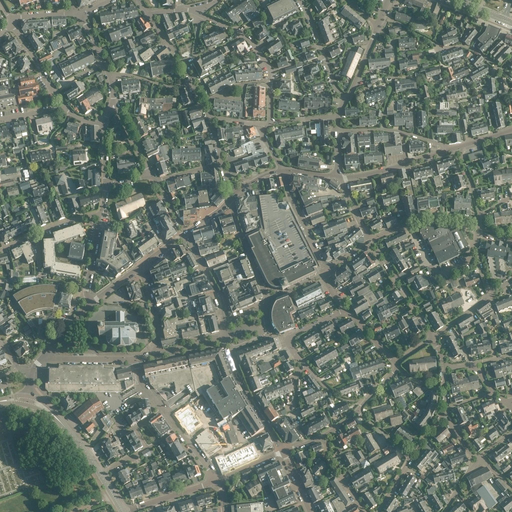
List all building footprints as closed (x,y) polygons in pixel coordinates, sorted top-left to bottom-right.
[(257,10),(253,0),(252,0),(238,0),(240,2),(236,4),(237,6),(238,8),(239,7),(242,12),(241,12),(249,23),(261,16),(257,10)] [(298,13),(292,1),(291,0),(279,0),(269,5),(269,7),(267,8),(265,7),(264,8),(272,25),(298,13)] [(320,0),(313,5),(319,15),(326,10),(320,0)] [(421,0),(406,0),(405,4),(411,7),(410,11),(423,15),(428,3),(421,0)] [(335,4),(333,1),(325,5),(328,9),(331,7),(332,9),(336,6),(335,4)] [(434,3),(433,5),(428,3),(423,15),(425,15),(435,20),(441,6),(434,3)] [(236,4),(231,7),(237,15),(241,12),(242,12),(239,7),(238,8),(237,6),(236,4)] [(240,20),(237,15),(231,7),(225,12),(231,20),(233,23),(235,22),(237,24),(239,23),(239,22),(240,20)] [(346,17),(351,11),(347,7),(343,12),(342,11),(340,13),(346,18),(346,17)] [(100,14),(102,24),(115,22),(113,11),(115,11),(114,10),(112,10),(112,12),(100,14)] [(351,21),(356,15),(351,11),(346,17),(351,21)] [(395,20),(401,21),(410,22),(411,14),(410,14),(410,16),(396,14),(395,20)] [(170,22),(167,15),(160,18),(166,31),(172,29),(176,26),(175,23),(173,23),(172,23),(171,22),(170,22)] [(351,21),(355,24),(355,25),(360,18),(356,15),(351,21)] [(325,21),(318,24),(320,29),(327,26),(330,25),(328,19),(329,18),(327,16),(323,18),(324,21),(325,21)] [(254,28),(260,25),(263,23),(260,17),(251,22),(252,23),(251,23),(254,27),(254,28)] [(143,18),(136,21),(137,22),(144,32),(150,29),(151,28),(149,25),(148,25),(147,24),(148,24),(146,21),(145,21),(143,18)] [(365,23),(360,18),(355,25),(355,24),(353,27),(355,29),(357,27),(359,29),(362,26),(364,27),(366,24),(365,23)] [(413,23),(413,30),(426,29),(426,20),(425,20),(425,19),(423,19),(423,22),(418,23),(418,18),(413,18),(413,23)] [(50,20),(43,21),(44,29),(44,31),(44,33),(47,33),(47,30),(47,28),(50,28),(52,27),(52,26),(52,21),(50,22),(50,20)] [(28,26),(31,26),(31,22),(27,22),(27,21),(22,21),(21,22),(22,30),(24,34),(27,32),(27,30),(28,30),(28,26)] [(31,22),(31,26),(28,26),(28,30),(37,29),(37,21),(31,22)] [(290,26),(289,27),(287,22),(280,25),(282,30),(286,29),(287,32),(292,30),(295,36),(299,34),(298,31),(302,29),(302,28),(302,27),(301,25),(300,25),(299,21),(290,26)] [(107,29),(104,30),(104,32),(108,31),(113,43),(120,40),(119,39),(123,38),(125,37),(132,34),(129,24),(119,28),(119,26),(112,29),(109,30),(108,29),(107,29)] [(177,28),(173,30),(167,33),(170,40),(189,32),(185,25),(179,28),(179,26),(177,27),(177,28)] [(395,35),(395,34),(399,33),(400,36),(405,35),(404,29),(401,30),(401,25),(388,28),(390,35),(394,34),(394,35),(395,35)] [(327,26),(320,29),(322,34),(329,31),(327,26)] [(79,27),(73,30),(77,39),(83,35),(79,27)] [(265,27),(263,29),(255,34),(258,38),(258,39),(259,40),(260,40),(260,41),(267,36),(265,33),(268,31),(265,27)] [(485,34),(478,41),(486,49),(497,39),(500,32),(488,27),(485,34)] [(447,30),(447,31),(447,32),(449,37),(457,34),(454,28),(450,30),(450,29),(449,29),(448,29),(447,30)] [(472,39),(477,33),(472,29),(467,35),(472,39)] [(71,41),(77,39),(73,30),(67,33),(70,38),(69,39),(69,40),(70,41),(71,41)] [(216,47),(215,45),(221,43),(220,41),(225,39),(222,32),(222,31),(203,38),(206,47),(210,45),(211,46),(208,47),(209,50),(216,47)] [(322,34),(324,39),(331,37),(329,31),(322,34)] [(156,40),(152,32),(145,35),(149,43),(156,40)] [(364,41),(361,33),(352,37),(353,41),(352,42),(352,44),(354,43),(354,44),(364,41)] [(444,46),(452,44),(450,38),(448,38),(446,33),(441,36),(442,40),(444,46)] [(37,39),(42,36),(41,34),(37,36),(38,37),(37,38),(34,34),(28,39),(31,43),(37,39)] [(511,36),(507,34),(506,37),(503,36),(501,41),(504,42),(504,43),(511,46),(511,36)] [(139,38),(143,46),(149,43),(145,35),(139,38)] [(462,41),(467,46),(472,39),(467,35),(462,41)] [(6,42),(11,49),(14,54),(16,53),(16,54),(21,50),(18,45),(13,38),(11,40),(9,37),(4,40),(6,42)] [(54,51),(63,47),(69,44),(66,37),(63,39),(60,40),(60,39),(53,42),(50,43),(54,51)] [(331,37),(324,39),(326,45),(333,42),(331,37)] [(37,39),(31,43),(34,48),(45,41),(48,39),(47,38),(44,40),(43,39),(40,41),(41,42),(40,43),(37,39)] [(45,41),(34,48),(37,53),(43,49),(41,45),(42,44),(43,45),(46,43),(49,42),(48,41),(48,39),(45,41)] [(249,52),(246,48),(247,47),(242,39),(236,43),(231,46),(234,51),(237,49),(240,53),(244,50),(246,54),(249,52)] [(398,40),(399,48),(409,48),(409,50),(415,50),(415,47),(414,47),(414,39),(398,40)] [(127,64),(132,62),(133,65),(141,62),(140,57),(136,49),(135,50),(131,40),(124,43),(122,44),(123,47),(126,46),(130,56),(124,58),(127,64)] [(278,40),(266,49),(271,55),(276,51),(277,53),(276,54),(278,56),(280,54),(279,52),(278,50),(282,47),(278,40)] [(307,40),(301,42),(300,41),(295,43),(297,47),(301,46),(302,48),(310,46),(307,40)] [(500,40),(488,52),(500,64),(511,52),(500,40)] [(474,44),(477,47),(477,48),(483,53),(486,49),(478,41),(474,44)] [(11,49),(6,42),(4,43),(3,44),(1,46),(6,54),(7,54),(6,56),(9,57),(10,55),(7,53),(7,52),(11,49)] [(70,46),(69,44),(63,47),(66,53),(68,56),(74,53),(76,52),(73,45),(70,46)] [(155,55),(158,53),(157,52),(154,47),(140,57),(141,62),(143,61),(144,63),(155,55)] [(155,55),(160,62),(170,54),(165,47),(157,52),(158,53),(155,55)] [(216,57),(219,63),(220,65),(226,62),(223,58),(225,57),(224,55),(229,52),(227,47),(221,50),(219,51),(213,54),(215,57),(216,57)] [(341,54),(337,47),(328,51),(332,58),(341,54)] [(113,61),(126,57),(122,48),(110,52),(110,53),(110,54),(110,55),(111,56),(112,57),(112,58),(112,59),(112,60),(113,61)] [(348,59),(358,63),(363,51),(356,48),(355,49),(353,53),(350,52),(348,59)] [(463,55),(460,48),(455,50),(456,54),(454,55),(457,64),(459,63),(463,62),(463,60),(459,61),(458,57),(463,55)] [(65,77),(96,62),(90,50),(57,67),(59,70),(61,69),(65,77)] [(456,54),(455,50),(446,53),(447,57),(451,56),(452,59),(454,59),(454,60),(453,61),(454,65),(457,64),(454,55),(456,54)] [(285,57),(281,59),(281,60),(276,62),(278,68),(287,66),(286,62),(289,61),(289,62),(294,59),(290,51),(285,53),(287,57),(285,58),(285,57)] [(306,52),(301,54),(304,62),(307,61),(314,59),(312,52),(307,54),(306,52)] [(386,59),(379,60),(369,61),(370,71),(390,68),(389,59),(394,58),(393,52),(392,52),(385,53),(386,59)] [(407,69),(417,66),(416,60),(419,60),(418,56),(422,55),(422,52),(418,53),(412,54),(412,55),(411,55),(411,54),(407,55),(408,57),(411,57),(411,56),(412,56),(413,61),(406,62),(407,69)] [(441,55),(443,62),(447,61),(449,65),(452,64),(450,60),(452,59),(451,56),(447,57),(446,53),(441,55)] [(53,58),(51,54),(39,59),(40,63),(47,60),(47,61),(53,58)] [(219,63),(216,57),(215,57),(213,54),(207,57),(212,67),(219,63)] [(477,68),(478,69),(485,65),(482,62),(484,60),(479,55),(472,63),(477,68)] [(17,64),(19,67),(20,66),(28,61),(26,58),(24,59),(23,57),(16,61),(14,58),(11,59),(11,68),(17,64)] [(201,60),(201,59),(200,60),(202,63),(203,63),(207,69),(208,69),(212,67),(207,57),(201,60)] [(154,77),(154,76),(174,72),(174,73),(176,73),(174,59),(155,63),(155,62),(150,63),(150,64),(152,76),(153,77),(154,77)] [(358,63),(348,59),(347,61),(345,68),(354,72),(358,63)] [(203,63),(202,63),(200,60),(193,64),(200,78),(208,74),(207,72),(207,71),(207,70),(208,69),(207,69),(203,63)] [(29,66),(30,65),(28,61),(20,66),(22,69),(19,71),(21,73),(30,68),(29,66)] [(399,62),(400,70),(407,69),(406,62),(406,61),(399,62)] [(312,75),(319,73),(316,64),(309,67),(311,74),(304,77),(305,81),(313,78),(312,75)] [(296,66),(285,69),(286,74),(297,71),(296,66)] [(476,79),(481,77),(489,72),(485,66),(477,71),(469,76),(472,82),(466,85),(468,89),(473,87),(479,84),(476,79)] [(427,78),(436,75),(438,81),(442,79),(439,67),(429,70),(429,71),(425,72),(426,78),(427,78)] [(354,72),(345,68),(343,73),(340,72),(338,75),(340,76),(341,76),(351,79),(354,72)] [(449,82),(469,75),(466,68),(453,73),(452,72),(453,72),(452,69),(445,71),(449,82)] [(236,82),(243,81),(242,71),(235,72),(236,82)] [(235,83),(231,74),(225,76),(229,85),(235,83)] [(219,79),(224,88),(229,85),(225,76),(219,79)] [(19,104),(33,102),(32,97),(38,96),(37,92),(39,91),(38,83),(35,84),(34,78),(20,80),(21,84),(18,84),(21,96),(18,97),(19,104)] [(213,82),(218,91),(224,88),(219,79),(213,82)] [(401,91),(412,90),(412,93),(418,93),(418,89),(417,89),(415,79),(394,82),(396,92),(401,92),(401,91)] [(499,80),(501,91),(498,92),(499,94),(508,93),(506,79),(499,80)] [(496,92),(494,80),(487,80),(487,83),(486,83),(486,86),(488,86),(489,93),(496,92)] [(281,83),(280,83),(280,91),(281,91),(281,93),(290,93),(290,81),(281,81),(281,83)] [(67,98),(68,99),(69,99),(70,100),(85,90),(80,82),(71,87),(73,90),(66,94),(68,97),(67,98)] [(207,85),(212,94),(218,91),(213,82),(207,85)] [(324,89),(322,83),(319,84),(319,82),(315,83),(316,85),(312,86),(314,91),(315,91),(315,93),(321,92),(321,89),(324,89)] [(424,99),(431,98),(428,86),(421,87),(424,99)] [(16,105),(15,100),(15,97),(9,98),(7,87),(4,88),(4,87),(2,87),(0,87),(0,106),(3,106),(3,108),(8,107),(7,106),(14,104),(14,106),(16,105)] [(92,110),(90,106),(103,98),(96,87),(77,99),(85,114),(92,110)] [(263,96),(265,96),(265,88),(254,88),(254,99),(263,99),(263,96)] [(373,91),(364,94),(367,105),(377,102),(386,98),(382,88),(373,91)] [(278,109),(288,110),(289,101),(290,97),(285,96),(284,100),(280,100),(278,109)] [(176,99),(155,100),(140,99),(139,109),(139,115),(146,115),(146,111),(151,111),(154,112),(162,111),(169,110),(172,108),(172,104),(175,104),(176,99)] [(254,99),(254,108),(265,108),(264,108),(265,99),(263,99),(254,99)] [(288,110),(298,112),(300,103),(296,102),(289,101),(288,110)] [(492,105),(493,113),(501,112),(500,103),(492,105)] [(480,112),(479,106),(479,105),(478,105),(473,106),(473,107),(468,108),(468,114),(480,112)] [(437,110),(437,116),(456,116),(457,111),(446,111),(446,109),(447,109),(447,108),(443,108),(443,106),(440,106),(440,110),(437,110)] [(265,108),(254,108),(253,108),(253,110),(254,110),(254,117),(265,117),(265,108)] [(358,108),(345,109),(346,117),(359,116),(358,108)] [(199,111),(198,110),(197,109),(188,112),(189,115),(189,118),(190,118),(191,120),(201,117),(199,113),(200,113),(199,111)] [(178,118),(177,111),(164,113),(164,116),(167,115),(167,117),(171,116),(172,119),(178,118)] [(189,115),(188,112),(182,114),(187,128),(192,127),(189,118),(189,115)] [(501,112),(493,113),(495,121),(503,119),(501,112)] [(164,113),(163,113),(159,114),(161,127),(167,125),(166,121),(167,121),(166,119),(166,118),(167,118),(167,117),(167,115),(164,116),(164,113)] [(413,128),(412,113),(402,114),(402,126),(406,125),(406,128),(413,128)] [(418,128),(426,127),(425,113),(417,114),(418,128)] [(38,133),(44,131),(53,130),(49,114),(43,115),(44,119),(42,120),(41,119),(35,121),(38,133)] [(167,125),(172,124),(179,122),(178,118),(172,119),(171,116),(167,117),(167,118),(166,118),(166,119),(167,121),(166,121),(167,125)] [(121,124),(117,117),(111,120),(114,126),(110,129),(112,132),(117,129),(116,127),(121,124)] [(132,122),(135,127),(142,124),(139,118),(132,122)] [(205,125),(203,118),(192,122),(194,129),(200,127),(205,125)] [(359,118),(360,126),(368,126),(368,118),(359,118)] [(376,118),(369,118),(368,118),(368,126),(376,126),(376,118)] [(505,127),(503,119),(495,121),(497,129),(505,127)] [(21,123),(19,123),(21,134),(24,133),(27,133),(25,122),(21,123)] [(317,138),(328,137),(328,122),(319,123),(319,124),(306,126),(306,138),(317,137),(317,138)] [(441,126),(441,122),(438,122),(438,126),(437,126),(437,134),(452,134),(452,126),(441,126)] [(22,136),(21,134),(19,123),(13,125),(16,138),(22,136)] [(70,123),(69,123),(67,129),(65,129),(65,132),(64,132),(67,135),(67,134),(68,134),(67,136),(70,137),(74,125),(72,124),(72,123),(70,123)] [(116,139),(120,137),(126,134),(125,134),(123,129),(121,124),(116,127),(117,129),(112,132),(116,139)] [(147,128),(146,126),(144,127),(142,124),(135,127),(138,133),(147,128)] [(473,128),(470,129),(472,136),(480,134),(479,127),(478,127),(478,124),(472,125),(473,128)] [(77,134),(80,127),(79,126),(78,126),(77,125),(76,125),(74,125),(70,137),(73,138),(74,135),(73,135),(74,134),(73,133),(73,132),(77,134)] [(207,132),(205,125),(200,127),(201,130),(195,132),(196,135),(202,133),(207,132)] [(233,139),(232,129),(228,129),(228,125),(226,125),(226,129),(218,131),(217,132),(218,141),(233,139)] [(486,125),(479,127),(480,134),(488,132),(486,125)] [(297,139),(303,138),(305,138),(304,127),(301,127),(301,126),(297,127),(297,132),(298,131),(298,133),(296,133),(297,139)] [(7,127),(1,129),(4,139),(10,138),(7,127)] [(252,127),(250,128),(250,127),(247,128),(248,129),(245,130),(246,132),(245,133),(246,136),(247,139),(248,138),(248,139),(249,138),(256,135),(254,131),(255,130),(254,128),(253,128),(252,127)] [(298,131),(297,132),(297,127),(290,129),(292,140),(295,140),(297,139),(296,133),(298,133),(298,131)] [(141,138),(148,134),(146,131),(148,130),(147,128),(138,133),(141,138)] [(232,129),(233,139),(239,138),(239,135),(243,134),(242,128),(238,129),(238,128),(232,129)] [(159,129),(154,131),(156,134),(158,138),(162,136),(159,129)] [(283,139),(283,141),(284,141),(292,140),(290,129),(281,130),(283,139)] [(276,141),(283,139),(281,130),(274,132),(276,141)] [(449,142),(449,145),(453,144),(461,143),(459,132),(453,133),(454,135),(452,136),(453,141),(449,142)] [(400,133),(388,134),(390,143),(391,143),(393,143),(393,145),(401,144),(400,133)] [(341,149),(347,149),(348,150),(346,150),(347,155),(356,154),(356,149),(353,149),(353,148),(355,148),(354,135),(346,135),(346,139),(341,139),(341,149)] [(329,147),(328,137),(317,138),(318,139),(320,139),(320,147),(329,147)] [(154,143),(152,139),(149,141),(142,144),(144,148),(151,145),(154,143)] [(284,141),(283,141),(283,139),(276,141),(277,144),(278,149),(285,147),(284,141)] [(245,145),(242,146),(241,146),(241,147),(243,154),(248,152),(248,154),(252,153),(253,156),(249,157),(250,159),(253,158),(256,167),(261,166),(263,165),(268,163),(265,155),(263,149),(256,151),(254,144),(253,145),(252,141),(245,144),(245,145)] [(415,141),(415,144),(409,144),(410,153),(424,152),(423,143),(419,143),(419,141),(415,141)] [(146,153),(154,149),(154,147),(155,146),(154,143),(151,145),(144,148),(146,153)] [(391,157),(402,155),(401,144),(393,145),(393,143),(391,143),(390,143),(383,144),(385,156),(389,155),(389,154),(391,154),(391,157)] [(169,160),(166,150),(166,149),(165,146),(160,148),(160,149),(162,155),(153,157),(156,165),(164,162),(164,161),(169,160)] [(188,148),(188,150),(180,150),(180,162),(182,162),(190,162),(190,147),(188,148)] [(200,149),(191,149),(191,147),(190,147),(190,162),(201,161),(200,149)] [(234,149),(230,150),(230,152),(233,151),(235,157),(243,154),(241,147),(238,148),(239,149),(234,150),(234,149)] [(154,149),(146,153),(147,154),(146,154),(148,158),(158,153),(159,150),(158,148),(156,149),(156,148),(154,149)] [(51,160),(50,150),(31,154),(32,163),(51,160)] [(82,152),(82,150),(73,151),(74,162),(86,161),(85,152),(82,152)] [(180,150),(172,150),(173,162),(174,162),(174,164),(175,165),(177,164),(178,164),(178,162),(179,162),(180,162),(180,150)] [(345,156),(346,170),(351,169),(350,165),(359,164),(358,159),(363,159),(362,153),(357,154),(357,155),(345,156)] [(382,162),(381,153),(372,154),(373,163),(382,162)] [(364,155),(365,164),(373,163),(372,154),(364,155)] [(125,158),(125,156),(118,157),(119,159),(117,159),(119,174),(136,170),(134,159),(122,161),(122,159),(125,158)] [(299,156),(298,167),(318,170),(320,159),(299,156)] [(487,159),(489,163),(491,167),(499,163),(496,156),(487,159)] [(209,165),(217,163),(215,157),(207,160),(207,161),(205,161),(206,165),(209,165)] [(246,161),(250,159),(249,157),(242,159),(243,162),(234,164),(237,173),(242,172),(244,171),(249,170),(246,161)] [(447,159),(450,169),(456,167),(453,158),(447,159)] [(444,171),(450,169),(447,159),(441,161),(444,171)] [(489,163),(487,159),(481,162),(484,169),(487,168),(488,170),(489,169),(490,170),(492,169),(491,167),(489,163)] [(441,161),(435,163),(438,172),(439,175),(445,173),(444,171),(441,161)] [(164,162),(156,165),(158,173),(167,170),(164,162)] [(426,178),(433,176),(431,167),(424,168),(426,178)] [(421,182),(427,180),(426,178),(424,168),(419,170),(421,179),(421,182)] [(511,169),(493,172),(495,185),(503,184),(503,183),(511,182),(511,169)] [(211,171),(211,173),(201,174),(202,187),(209,187),(210,192),(211,192),(211,194),(213,194),(213,190),(220,189),(218,170),(211,171)] [(419,170),(412,171),(414,179),(411,179),(412,186),(416,185),(415,180),(421,179),(419,170)] [(91,179),(91,187),(100,187),(100,171),(91,171),(89,171),(88,172),(88,179),(91,179)] [(410,180),(407,181),(405,171),(398,172),(400,180),(404,179),(405,184),(402,184),(403,188),(411,186),(410,180)] [(392,174),(380,177),(382,185),(394,182),(392,174)] [(188,176),(174,179),(174,180),(177,190),(191,185),(188,177),(189,177),(189,176),(188,176)] [(292,176),(291,177),(291,181),(290,181),(289,181),(289,182),(290,182),(290,188),(291,188),(290,191),(291,192),(293,192),(294,191),(295,189),(297,189),(298,185),(302,185),(303,178),(303,177),(293,176),(292,176)] [(463,176),(451,180),(453,186),(464,182),(463,176)] [(305,208),(314,203),(309,193),(308,193),(308,190),(309,184),(309,179),(305,179),(305,180),(304,180),(304,178),(303,178),(302,185),(298,185),(297,189),(299,193),(298,193),(305,208)] [(319,187),(319,186),(318,186),(319,181),(319,180),(310,179),(309,179),(309,184),(308,190),(318,192),(317,193),(321,193),(321,188),(319,187)] [(177,190),(174,180),(166,182),(169,192),(177,190)] [(273,180),(266,182),(268,192),(275,190),(273,180)] [(337,189),(339,190),(340,188),(340,185),(337,183),(338,183),(335,181),(335,182),(333,180),(329,184),(329,183),(328,184),(330,185),(336,190),(337,189)] [(83,181),(74,183),(76,190),(85,188),(83,181)] [(364,182),(350,184),(350,185),(350,188),(351,189),(350,189),(351,192),(351,193),(365,190),(365,191),(370,190),(372,190),(371,181),(364,183),(364,182)] [(28,182),(20,185),(22,191),(30,188),(28,182)] [(457,191),(466,188),(464,182),(453,186),(455,191),(457,190),(457,191)] [(37,184),(36,185),(38,192),(38,193),(40,192),(40,193),(43,192),(44,195),(49,193),(46,185),(42,186),(38,187),(37,184)] [(17,187),(7,190),(9,198),(19,195),(17,187)] [(490,191),(486,191),(488,199),(490,199),(491,200),(493,199),(494,198),(493,192),(496,191),(495,188),(490,189),(490,191)] [(393,195),(389,196),(392,204),(399,202),(397,194),(396,194),(395,190),(392,191),(393,195)] [(480,194),(482,201),(483,201),(485,201),(485,200),(488,199),(486,191),(482,192),(482,191),(477,192),(477,195),(480,194)] [(34,200),(35,204),(42,202),(40,198),(43,197),(42,195),(44,195),(43,192),(40,193),(40,192),(38,193),(38,192),(34,194),(35,199),(34,200)] [(207,192),(198,193),(199,197),(198,197),(199,205),(200,209),(209,207),(209,204),(210,204),(210,203),(209,203),(207,192)] [(209,192),(211,206),(215,205),(217,207),(224,200),(218,194),(216,192),(213,194),(211,194),(211,192),(210,192),(209,192)] [(93,203),(93,204),(98,203),(97,202),(100,202),(98,193),(91,195),(93,203)] [(194,206),(199,205),(198,197),(199,197),(198,193),(184,196),(186,209),(195,207),(194,206)] [(91,195),(85,196),(84,197),(84,194),(78,196),(78,198),(79,198),(81,206),(93,203),(91,195)] [(125,200),(126,201),(115,205),(118,213),(120,221),(128,217),(127,213),(145,205),(141,194),(133,197),(125,200)] [(315,269),(315,268),(317,268),(307,248),(310,247),(302,231),(287,203),(284,203),(283,200),(278,201),(277,196),(267,196),(262,196),(260,197),(259,197),(262,213),(259,214),(259,216),(260,220),(261,229),(245,237),(255,259),(253,260),(265,284),(267,283),(269,285),(271,287),(274,288),(277,289),(280,288),(281,288),(283,291),(318,274),(315,269)] [(382,198),(384,206),(392,204),(389,196),(382,198)] [(454,212),(458,213),(458,210),(467,211),(466,215),(470,215),(471,211),(470,211),(471,200),(471,197),(467,197),(467,200),(462,199),(462,196),(457,196),(457,199),(455,199),(454,210),(455,210),(454,212)] [(249,211),(258,209),(256,197),(248,197),(243,199),(243,198),(242,198),(243,199),(240,199),(239,200),(238,200),(238,201),(238,202),(237,202),(237,203),(237,204),(237,205),(237,206),(238,205),(238,206),(238,207),(238,210),(238,211),(239,210),(239,214),(249,211)] [(418,210),(429,208),(428,200),(427,197),(417,199),(417,201),(418,210)] [(69,200),(69,202),(68,202),(72,214),(80,212),(76,199),(75,200),(74,198),(69,200)] [(403,200),(402,201),(403,203),(404,203),(404,208),(413,206),(412,198),(403,199),(403,200)] [(428,200),(429,208),(438,207),(437,198),(428,200)] [(58,200),(51,203),(50,203),(52,209),(60,206),(58,200)] [(321,201),(322,209),(329,207),(327,200),(321,201)] [(154,219),(167,214),(160,201),(154,204),(153,203),(146,206),(142,209),(144,213),(149,210),(152,217),(149,219),(150,221),(153,220),(154,220),(154,219)] [(344,201),(332,204),(334,212),(346,209),(344,201)] [(44,212),(41,204),(37,206),(36,206),(33,207),(36,215),(44,212)] [(320,204),(314,207),(302,211),(305,217),(305,218),(309,217),(310,217),(322,212),(322,211),(323,211),(320,204)] [(376,212),(374,205),(360,210),(362,217),(376,212)] [(4,206),(0,207),(0,210),(4,218),(8,216),(4,206)] [(52,209),(54,214),(51,215),(52,216),(62,212),(60,206),(52,209)] [(404,208),(406,216),(407,215),(408,216),(409,216),(410,215),(415,214),(413,206),(404,208)] [(180,217),(184,216),(184,224),(184,226),(189,226),(190,221),(197,221),(197,214),(199,215),(199,210),(196,210),(196,209),(187,210),(187,209),(177,211),(180,217)] [(48,216),(46,217),(44,212),(36,215),(38,221),(49,217),(48,216)] [(55,217),(56,219),(58,218),(59,220),(65,218),(62,212),(52,216),(53,218),(55,217)] [(310,217),(311,219),(310,219),(312,226),(325,221),(322,212),(310,217)] [(509,218),(510,218),(509,212),(500,213),(502,224),(510,223),(509,218)] [(252,219),(252,218),(253,217),(252,215),(251,215),(250,213),(240,216),(241,218),(240,218),(241,218),(242,222),(252,219)] [(502,224),(500,213),(494,214),(495,222),(491,223),(492,226),(495,225),(502,224)] [(167,214),(161,217),(154,220),(153,220),(157,228),(161,226),(162,228),(160,229),(166,240),(167,241),(172,237),(177,233),(174,228),(175,228),(167,214)] [(219,219),(221,227),(223,235),(230,233),(230,234),(236,232),(234,223),(233,223),(231,215),(228,216),(227,215),(222,217),(222,218),(219,219)] [(258,222),(258,221),(260,220),(259,216),(252,219),(242,222),(244,228),(258,222)] [(34,219),(30,220),(29,217),(26,218),(31,228),(36,226),(34,222),(35,222),(34,219)] [(48,222),(47,219),(49,218),(49,217),(38,221),(41,227),(46,225),(45,222),(48,222)] [(388,229),(397,224),(394,217),(384,221),(388,229)] [(343,234),(344,233),(344,234),(348,233),(347,230),(343,219),(322,227),(326,238),(343,232),(343,234)] [(382,223),(380,219),(369,226),(373,232),(383,226),(381,223),(382,223)] [(214,235),(220,233),(219,228),(217,220),(216,220),(212,221),(212,222),(212,225),(213,226),(212,227),(211,227),(201,230),(200,230),(195,231),(193,234),(196,244),(197,243),(198,247),(212,243),(212,242),(215,241),(214,238),(215,238),(215,237),(215,238),(214,235)] [(21,224),(20,221),(17,222),(22,233),(27,230),(24,223),(21,225),(20,225),(21,224)] [(17,222),(12,224),(14,228),(17,235),(22,233),(17,222)] [(127,232),(128,232),(128,233),(135,229),(134,226),(138,225),(137,222),(125,227),(126,230),(126,231),(127,232)] [(260,227),(259,222),(258,222),(244,228),(245,231),(244,231),(245,232),(245,231),(246,233),(255,230),(255,231),(257,230),(257,228),(260,227)] [(82,230),(81,225),(75,227),(75,226),(53,233),(56,243),(60,242),(61,244),(66,242),(65,240),(73,237),(74,239),(77,238),(76,236),(79,235),(80,237),(86,235),(84,230),(82,230)] [(14,228),(12,230),(10,226),(7,227),(12,237),(17,235),(14,228)] [(457,230),(448,229),(442,229),(433,228),(432,226),(419,232),(420,234),(421,236),(421,235),(427,249),(431,247),(440,265),(469,251),(459,229),(457,230)] [(356,240),(363,235),(358,228),(352,233),(354,236),(353,236),(356,240)] [(140,230),(136,232),(135,229),(128,233),(128,234),(129,236),(131,239),(142,234),(140,230)] [(133,264),(127,255),(126,253),(125,253),(121,247),(120,252),(116,251),(117,245),(115,241),(117,241),(118,235),(111,234),(111,233),(104,231),(103,232),(102,232),(96,270),(93,283),(103,289),(109,284),(133,267),(133,266),(133,265),(133,264)] [(139,253),(140,253),(143,257),(158,247),(162,244),(153,232),(144,238),(143,237),(134,244),(138,249),(137,250),(139,253)] [(399,235),(402,241),(407,239),(404,232),(399,235)] [(347,247),(342,241),(346,238),(344,234),(344,233),(343,234),(338,236),(338,237),(335,238),(333,239),(333,238),(327,241),(329,246),(332,245),(333,247),(335,246),(337,250),(329,254),(330,256),(331,255),(335,260),(339,257),(338,256),(340,255),(341,256),(345,253),(343,250),(347,247)] [(346,238),(342,241),(347,247),(350,245),(352,243),(356,240),(353,236),(354,236),(352,233),(348,237),(347,237),(346,238)] [(392,238),(395,245),(402,241),(399,235),(392,238)] [(392,238),(385,242),(388,248),(395,245),(392,238)] [(79,272),(80,268),(75,267),(73,266),(72,268),(68,267),(68,265),(63,264),(63,267),(59,266),(58,269),(55,268),(54,264),(56,264),(56,258),(54,259),(53,250),(56,250),(55,245),(53,245),(53,240),(42,241),(44,269),(51,268),(51,271),(51,274),(54,275),(54,274),(57,275),(57,276),(74,279),(74,278),(79,279),(80,273),(79,272)] [(134,265),(143,258),(143,257),(140,253),(139,253),(137,250),(131,240),(126,240),(130,247),(132,247),(134,250),(135,250),(135,251),(133,252),(129,255),(128,254),(129,253),(127,250),(127,249),(125,246),(122,247),(123,249),(133,264),(134,265)] [(511,252),(509,252),(510,247),(503,245),(503,243),(497,242),(496,245),(486,244),(484,243),(484,244),(481,244),(480,248),(484,249),(485,247),(487,248),(486,252),(487,252),(487,256),(488,256),(487,259),(489,260),(488,263),(489,264),(489,267),(490,268),(489,271),(490,272),(490,275),(491,275),(490,279),(491,279),(491,283),(494,284),(494,281),(498,282),(498,278),(501,278),(501,277),(502,277),(503,275),(505,275),(506,270),(511,271),(511,252)] [(201,256),(219,251),(216,243),(198,248),(201,256)] [(18,249),(18,248),(12,251),(15,259),(22,256),(21,255),(24,254),(28,264),(33,262),(31,257),(34,256),(28,244),(20,247),(21,248),(18,249)] [(85,247),(71,244),(68,259),(83,261),(85,247)] [(330,256),(329,254),(337,250),(335,246),(333,247),(332,245),(329,246),(328,246),(330,250),(329,251),(328,250),(325,252),(326,253),(322,254),(326,262),(327,262),(332,260),(330,257),(331,257),(330,256)] [(181,258),(187,255),(186,251),(185,252),(184,250),(185,249),(183,246),(176,249),(181,258)] [(173,258),(172,258),(174,262),(181,258),(176,249),(169,252),(171,256),(172,256),(173,258)] [(223,251),(205,259),(209,268),(211,267),(226,260),(224,253),(225,253),(230,251),(229,249),(224,251),(223,251)] [(392,259),(400,255),(396,249),(389,253),(392,259)] [(360,257),(350,264),(357,275),(363,272),(361,269),(363,267),(363,266),(365,265),(363,262),(371,257),(368,252),(360,257)] [(0,256),(0,263),(8,262),(9,262),(6,254),(0,256)] [(188,266),(191,268),(193,269),(198,266),(192,255),(191,255),(185,258),(189,265),(188,266)] [(403,260),(400,255),(392,259),(395,264),(403,260)] [(230,281),(233,281),(234,281),(240,280),(247,280),(254,277),(250,266),(250,265),(249,265),(248,262),(246,257),(213,270),(215,273),(216,273),(217,276),(218,276),(219,277),(218,278),(218,279),(219,280),(220,280),(220,281),(219,281),(220,284),(221,283),(222,284),(230,281)] [(363,272),(357,275),(359,278),(368,273),(366,270),(368,269),(376,264),(371,257),(363,262),(365,265),(363,266),(363,267),(361,269),(363,272)] [(150,270),(149,271),(155,285),(159,283),(164,281),(163,281),(165,281),(165,280),(171,277),(172,277),(167,265),(168,264),(164,258),(152,267),(153,267),(149,270),(150,270)] [(403,261),(397,264),(402,272),(408,269),(412,267),(409,263),(406,258),(406,259),(403,260),(403,261)] [(184,263),(180,265),(169,269),(172,276),(173,275),(174,278),(188,274),(184,263)] [(412,275),(420,271),(418,267),(416,264),(414,265),(415,268),(410,271),(412,275)] [(352,282),(354,281),(359,278),(357,275),(355,272),(352,275),(346,266),(346,267),(342,269),(342,270),(339,272),(344,280),(349,276),(350,278),(349,279),(352,282)] [(366,276),(367,277),(370,283),(380,277),(380,278),(385,275),(381,269),(379,270),(378,268),(366,276)] [(177,292),(184,290),(189,297),(199,295),(199,294),(200,293),(200,294),(211,291),(209,287),(210,287),(208,282),(207,282),(201,272),(192,276),(191,276),(187,278),(187,276),(181,278),(182,280),(174,284),(177,292)] [(332,276),(331,277),(332,278),(333,280),(334,281),(333,281),(336,286),(337,288),(341,285),(339,283),(344,280),(339,272),(336,274),(335,274),(333,276),(332,276)] [(471,279),(473,285),(480,283),(477,274),(471,276),(472,279),(471,279)] [(412,282),(413,282),(413,281),(416,279),(418,283),(422,281),(423,282),(426,280),(424,276),(421,278),(420,276),(416,278),(415,275),(406,279),(409,284),(412,282)] [(357,294),(359,297),(362,296),(371,291),(363,276),(359,278),(354,281),(355,284),(356,285),(348,289),(349,290),(347,290),(351,297),(352,296),(353,296),(357,294)] [(449,280),(441,283),(443,287),(450,284),(452,289),(459,286),(456,277),(449,280)] [(473,285),(471,279),(468,280),(467,278),(464,279),(467,287),(473,285)] [(428,284),(426,280),(423,282),(422,281),(418,283),(416,279),(413,281),(413,282),(412,282),(415,286),(416,287),(416,288),(416,290),(417,290),(418,291),(428,286),(427,284),(428,284)] [(255,280),(254,280),(243,284),(244,287),(243,288),(244,290),(248,289),(257,286),(255,280)] [(239,292),(238,290),(237,287),(236,284),(234,281),(233,281),(230,281),(222,284),(222,286),(221,286),(224,293),(226,297),(234,294),(239,292)] [(134,301),(140,299),(140,298),(142,298),(141,295),(137,284),(136,285),(135,282),(127,285),(128,287),(126,288),(130,299),(131,301),(134,300),(134,301)] [(318,283),(313,285),(316,292),(317,292),(319,296),(320,298),(325,295),(324,293),(320,286),(319,283),(318,283)] [(162,304),(180,298),(177,292),(175,287),(168,290),(167,285),(165,286),(164,284),(158,286),(158,287),(158,286),(159,288),(152,291),(157,304),(161,303),(162,304)] [(313,285),(307,288),(312,299),(313,301),(320,298),(319,296),(317,292),(316,292),(313,285)] [(260,300),(262,299),(257,286),(248,289),(244,290),(244,291),(245,293),(249,291),(251,295),(254,304),(259,302),(259,301),(260,300)] [(30,312),(33,311),(33,312),(37,311),(42,310),(46,309),(46,308),(49,308),(51,309),(53,309),(53,308),(58,308),(58,306),(69,308),(70,308),(71,304),(71,301),(72,297),(72,296),(71,296),(56,293),(57,287),(51,287),(44,287),(38,287),(32,289),(25,291),(20,293),(14,297),(27,315),(28,314),(30,312)] [(302,291),(301,292),(301,293),(303,295),(308,304),(313,301),(312,299),(307,288),(302,291)] [(254,304),(251,295),(249,291),(245,293),(246,293),(243,294),(248,306),(254,304)] [(371,291),(362,296),(359,297),(354,300),(357,304),(352,307),(354,310),(355,310),(356,311),(355,312),(357,315),(359,314),(360,315),(369,308),(378,302),(371,291)] [(396,291),(390,295),(391,296),(396,304),(403,299),(398,292),(397,293),(396,291)] [(239,293),(239,292),(234,294),(241,309),(248,306),(243,294),(240,295),(239,293)] [(374,295),(378,300),(383,297),(380,292),(374,295)] [(441,301),(442,303),(445,302),(446,304),(447,303),(450,309),(451,308),(452,310),(464,304),(460,293),(441,301)] [(241,309),(234,294),(226,297),(230,306),(232,311),(233,313),(234,312),(239,310),(241,309)] [(278,333),(279,334),(280,334),(296,328),(292,314),(296,313),(290,297),(288,298),(287,295),(276,300),(277,302),(277,303),(276,302),(275,303),(274,305),(274,306),(273,308),(272,310),(272,311),(272,312),(272,313),(271,315),(271,316),(271,317),(271,319),(272,320),(272,321),(272,322),(272,324),(273,325),(273,326),(274,327),(274,328),(275,330),(276,331),(277,332),(278,333)] [(296,303),(293,304),(296,312),(309,306),(308,304),(303,295),(299,297),(294,300),(296,303)] [(501,302),(504,310),(511,307),(511,297),(511,296),(508,298),(508,299),(501,302)] [(211,297),(200,299),(193,301),(195,310),(197,309),(213,305),(211,297)] [(160,314),(161,314),(162,318),(172,316),(171,311),(175,310),(174,308),(176,307),(177,309),(183,307),(180,298),(168,302),(168,306),(160,308),(159,308),(160,314)] [(317,302),(321,311),(333,305),(330,299),(325,302),(324,300),(317,302)] [(378,308),(384,304),(382,300),(378,302),(379,303),(376,304),(378,308)] [(445,302),(442,303),(441,301),(440,302),(445,314),(452,311),(452,310),(451,308),(450,309),(447,303),(446,304),(445,302)] [(486,315),(488,317),(493,313),(491,307),(487,301),(486,301),(487,302),(481,306),(480,306),(486,315)] [(391,315),(398,311),(394,302),(390,305),(389,304),(386,305),(391,315)] [(504,310),(501,302),(495,304),(499,312),(504,310)] [(204,317),(215,314),(213,305),(197,309),(198,318),(199,318),(204,317)] [(305,318),(314,314),(312,309),(315,308),(314,305),(310,306),(311,307),(302,311),(305,318)] [(386,305),(375,311),(380,321),(391,316),(391,315),(386,305)] [(480,306),(476,309),(480,315),(481,315),(483,318),(484,320),(488,317),(486,315),(480,306)] [(370,314),(372,312),(369,308),(360,315),(361,316),(364,321),(372,316),(370,314)] [(302,311),(298,313),(298,312),(292,315),(294,318),(297,316),(298,315),(299,314),(301,320),(305,318),(302,311)] [(116,314),(117,323),(113,323),(113,322),(112,322),(113,324),(109,324),(109,323),(109,324),(105,324),(105,323),(105,324),(100,324),(100,323),(99,323),(99,324),(99,327),(99,333),(99,336),(99,337),(100,337),(100,336),(106,336),(106,341),(109,345),(113,348),(117,347),(117,348),(126,348),(126,347),(130,347),(134,345),(136,340),(136,334),(139,331),(141,331),(142,330),(142,328),(141,327),(139,327),(137,325),(136,318),(125,319),(124,314),(125,313),(124,313),(122,314),(122,312),(119,312),(119,314),(117,314),(116,313),(116,314)] [(410,316),(407,312),(401,316),(403,320),(410,316)] [(436,331),(444,326),(438,317),(438,316),(437,314),(436,314),(435,313),(428,317),(436,331)] [(470,315),(462,320),(465,326),(473,322),(475,326),(480,323),(478,319),(474,321),(472,317),(473,317),(472,315),(471,316),(470,315)] [(491,318),(494,326),(500,324),(496,316),(491,318)] [(212,334),(219,332),(215,317),(208,319),(205,320),(204,317),(199,318),(199,321),(202,335),(205,334),(205,335),(208,334),(211,333),(212,334)] [(423,330),(416,320),(412,322),(409,317),(404,320),(407,325),(409,324),(414,335),(423,330)] [(178,322),(177,318),(167,321),(167,320),(161,321),(163,327),(162,327),(162,328),(164,338),(161,338),(163,347),(177,344),(176,340),(183,339),(179,321),(178,322)] [(511,318),(502,323),(505,329),(511,325),(511,318)] [(350,329),(354,327),(350,319),(346,321),(350,329)] [(188,322),(187,320),(179,321),(183,339),(183,340),(191,338),(188,322)] [(404,320),(398,323),(402,331),(408,327),(407,325),(404,320)] [(465,326),(462,320),(457,323),(461,329),(461,330),(460,331),(462,335),(468,331),(467,330),(468,329),(465,326)] [(199,336),(196,322),(194,321),(188,322),(191,338),(199,336)] [(346,321),(338,326),(342,334),(350,329),(346,321)] [(323,335),(326,339),(331,337),(328,332),(332,330),(333,332),(335,331),(334,329),(335,329),(331,322),(320,328),(323,335)] [(15,331),(14,328),(12,329),(11,327),(13,327),(11,324),(3,330),(7,336),(15,331)] [(482,324),(476,327),(480,332),(480,335),(486,334),(485,329),(482,324)] [(388,331),(383,332),(387,341),(391,339),(390,336),(389,334),(391,333),(390,330),(391,329),(391,328),(392,327),(391,325),(386,327),(388,331)] [(396,327),(391,329),(390,330),(391,333),(389,334),(390,336),(391,339),(400,335),(396,327)] [(313,338),(315,342),(317,345),(321,342),(320,339),(315,331),(311,334),(313,338)] [(347,339),(351,347),(356,344),(357,344),(359,343),(359,342),(364,339),(360,332),(347,339)] [(302,339),(304,343),(313,338),(311,334),(302,339)] [(450,338),(445,340),(448,347),(456,343),(452,336),(449,337),(450,338)] [(268,341),(269,342),(273,352),(273,354),(282,350),(282,349),(278,339),(277,339),(277,338),(274,339),(268,341)] [(304,343),(306,347),(315,342),(313,338),(304,343)] [(488,340),(482,341),(483,344),(484,352),(491,351),(489,343),(488,340)] [(29,352),(29,351),(26,347),(28,346),(26,342),(24,343),(23,343),(20,345),(18,346),(17,345),(16,343),(11,346),(13,348),(14,348),(14,349),(13,349),(14,350),(19,357),(20,358),(21,357),(26,354),(27,354),(28,353),(29,352)] [(262,344),(264,349),(267,355),(273,352),(269,342),(262,344)] [(451,353),(459,349),(456,343),(448,347),(451,353)] [(262,344),(256,347),(260,357),(267,355),(264,349),(262,344)] [(477,346),(472,347),(472,345),(467,346),(468,351),(471,350),(472,355),(478,354),(477,346)] [(260,357),(256,347),(250,349),(253,358),(256,359),(260,357)] [(325,366),(324,364),(338,356),(333,347),(313,359),(318,368),(321,366),(322,368),(325,366)] [(358,347),(351,351),(354,356),(361,352),(358,347)] [(253,358),(250,349),(238,354),(241,362),(242,362),(247,360),(250,359),(253,358)] [(454,358),(458,356),(459,357),(464,355),(461,350),(460,351),(459,349),(451,353),(454,358)] [(144,366),(143,366),(144,369),(144,370),(145,374),(146,379),(146,380),(146,381),(147,381),(153,387),(155,390),(156,390),(160,395),(168,393),(169,398),(171,397),(170,392),(173,392),(174,396),(177,394),(177,395),(187,388),(188,391),(191,394),(195,391),(195,392),(198,397),(202,395),(218,418),(221,416),(224,421),(226,419),(229,426),(231,431),(234,430),(230,419),(237,415),(249,407),(241,392),(238,387),(232,378),(221,350),(205,353),(199,355),(193,356),(188,357),(186,357),(181,358),(180,358),(175,359),(175,360),(175,359),(170,360),(170,361),(165,362),(160,363),(159,363),(154,364),(144,366)] [(437,370),(435,357),(424,358),(424,360),(409,362),(410,375),(415,374),(415,373),(426,372),(425,371),(437,370)] [(505,360),(503,361),(503,363),(504,363),(506,370),(507,375),(511,374),(511,358),(511,359),(511,361),(506,363),(505,360)] [(252,362),(250,359),(247,360),(242,362),(245,370),(250,368),(253,367),(256,365),(255,362),(254,362),(254,361),(252,362)] [(378,373),(384,371),(381,359),(374,361),(378,373)] [(374,361),(368,363),(372,375),(378,373),(374,361)] [(283,366),(289,376),(292,374),(291,371),(293,370),(293,369),(293,368),(292,367),(291,366),(291,365),(291,364),(290,364),(289,362),(283,366)] [(490,363),(490,364),(491,366),(491,367),(493,366),(496,378),(503,377),(503,376),(500,364),(496,365),(495,362),(490,363)] [(357,363),(349,365),(351,369),(350,369),(355,382),(359,381),(359,379),(362,378),(358,367),(357,363)] [(358,367),(362,378),(372,375),(368,363),(358,367)] [(249,381),(254,378),(256,378),(261,375),(260,372),(259,372),(256,365),(253,367),(250,368),(245,370),(245,371),(249,381)] [(335,374),(342,369),(340,365),(333,369),(335,374)] [(49,369),(49,382),(48,389),(49,389),(49,391),(49,392),(49,395),(65,395),(70,395),(98,395),(110,414),(115,414),(127,407),(127,406),(128,406),(126,403),(125,400),(124,401),(122,401),(119,392),(121,392),(114,374),(114,369),(113,369),(113,366),(49,366),(49,369)] [(117,374),(114,374),(121,392),(123,392),(134,385),(132,374),(131,374),(131,370),(117,373),(117,374)] [(256,378),(254,378),(249,381),(254,392),(262,389),(261,387),(268,384),(266,377),(269,376),(268,373),(257,378),(256,378)] [(458,381),(456,374),(449,376),(450,383),(453,394),(461,392),(458,381)] [(303,379),(306,382),(307,381),(310,385),(315,382),(311,375),(307,378),(306,377),(303,379)] [(413,390),(409,381),(411,381),(419,385),(421,381),(418,380),(416,379),(412,377),(412,376),(411,378),(408,379),(408,378),(390,386),(395,398),(413,390)] [(476,376),(469,378),(472,390),(479,388),(482,387),(481,384),(479,385),(476,376)] [(469,378),(458,381),(461,392),(472,390),(469,378)] [(495,381),(496,388),(505,386),(504,379),(495,381)] [(285,388),(292,385),(290,380),(283,382),(285,388)] [(363,387),(361,381),(349,386),(351,392),(359,389),(358,388),(359,388),(360,389),(363,387)] [(320,387),(315,382),(310,385),(308,386),(310,388),(312,387),(314,390),(315,389),(317,393),(321,391),(320,387)] [(280,396),(284,395),(280,383),(276,385),(280,396)] [(276,385),(271,387),(276,398),(280,396),(276,385)] [(340,392),(342,396),(351,392),(349,386),(339,389),(336,390),(335,389),(333,391),(336,393),(340,392)] [(271,400),(276,398),(271,387),(267,389),(271,400)] [(423,392),(420,389),(418,387),(413,391),(418,398),(425,392),(424,392),(423,392)] [(298,396),(299,398),(304,396),(303,395),(307,394),(308,398),(311,396),(317,394),(317,393),(315,389),(314,390),(312,390),(306,392),(303,394),(298,396)] [(267,400),(263,391),(260,393),(255,396),(257,399),(257,400),(261,408),(262,408),(264,411),(269,408),(267,404),(268,404),(267,402),(266,400),(267,400)] [(325,391),(322,393),(321,391),(317,393),(317,394),(311,396),(312,398),(310,399),(312,403),(327,396),(325,391)] [(435,392),(428,391),(428,393),(427,392),(424,395),(426,397),(428,395),(430,395),(429,400),(437,401),(438,398),(437,397),(437,395),(434,394),(435,392)] [(310,408),(313,406),(312,403),(310,399),(312,398),(311,396),(308,398),(307,394),(303,395),(304,396),(307,405),(309,404),(310,407),(310,408)] [(75,399),(74,397),(70,399),(68,397),(60,401),(63,405),(64,406),(75,399)] [(89,420),(98,412),(101,411),(104,409),(97,397),(90,400),(82,407),(80,406),(71,411),(74,414),(83,425),(85,427),(88,424),(86,422),(89,420)] [(403,400),(402,397),(399,398),(401,403),(404,409),(407,406),(406,404),(405,404),(402,400),(403,400)] [(64,406),(65,407),(64,407),(66,411),(74,407),(73,404),(77,402),(75,399),(64,406)] [(178,407),(180,409),(191,402),(189,399),(178,407)] [(142,403),(138,404),(142,410),(147,417),(151,414),(148,400),(142,402),(142,403)] [(494,413),(493,410),(496,409),(497,412),(500,411),(497,404),(496,404),(495,403),(493,404),(492,401),(487,404),(492,414),(494,413)] [(349,410),(345,403),(337,407),(340,414),(349,410)] [(486,417),(487,417),(492,414),(487,404),(481,406),(486,417)] [(435,410),(434,409),(435,407),(428,405),(426,410),(433,413),(435,410)] [(201,406),(196,408),(200,418),(205,416),(201,406)] [(313,406),(310,408),(310,407),(300,412),(302,418),(315,411),(313,406)] [(389,418),(393,417),(390,406),(373,410),(376,421),(388,418),(389,418)] [(264,429),(249,407),(237,415),(251,437),(264,429)] [(336,415),(336,416),(340,414),(337,407),(333,409),(334,413),(331,414),(332,415),(332,417),(336,415)] [(190,431),(192,433),(195,431),(194,429),(200,424),(197,419),(192,413),(189,408),(182,412),(181,411),(177,414),(178,415),(177,416),(181,421),(186,427),(185,427),(189,432),(190,431)] [(275,412),(273,410),(272,409),(271,410),(270,408),(264,412),(268,417),(275,412)] [(105,417),(101,420),(105,427),(103,430),(106,433),(110,428),(114,423),(108,415),(104,409),(101,411),(105,417)] [(461,409),(454,412),(457,419),(464,415),(463,413),(464,412),(462,409),(461,409)] [(142,410),(137,413),(141,421),(147,417),(142,410)] [(431,417),(432,417),(433,413),(426,410),(424,415),(430,419),(431,417)] [(272,422),(278,418),(275,412),(268,417),(272,422)] [(325,417),(324,416),(325,416),(323,412),(320,414),(322,418),(320,420),(324,427),(325,427),(326,426),(327,425),(329,424),(327,420),(328,420),(326,417),(325,417)] [(495,421),(498,418),(500,421),(506,416),(506,415),(505,414),(504,414),(503,412),(497,416),(497,417),(496,417),(495,417),(493,418),(495,421)] [(137,413),(132,416),(136,424),(141,421),(137,413)] [(150,424),(148,425),(151,428),(152,427),(158,435),(156,436),(159,439),(160,438),(161,439),(172,431),(160,415),(149,423),(150,424)] [(402,423),(400,415),(393,417),(389,418),(392,426),(402,423)] [(428,422),(428,421),(430,419),(424,415),(420,419),(426,424),(428,422)] [(466,418),(465,418),(464,415),(457,419),(460,425),(467,422),(468,421),(466,418)] [(132,416),(126,419),(131,427),(136,424),(132,416)] [(511,421),(510,419),(509,419),(506,416),(500,421),(502,423),(498,426),(499,427),(498,428),(499,430),(501,429),(502,431),(511,423),(511,421)] [(289,425),(294,421),(291,417),(285,420),(289,425)] [(414,418),(412,421),(422,429),(423,427),(424,427),(426,424),(420,419),(418,418),(416,420),(414,418)] [(278,432),(284,429),(289,425),(285,420),(285,419),(281,422),(281,421),(274,426),(278,432)] [(85,427),(84,428),(89,433),(95,428),(91,422),(90,422),(89,420),(86,422),(88,424),(85,427)] [(289,425),(284,429),(278,432),(279,432),(282,437),(282,438),(292,431),(292,430),(289,426),(290,425),(291,426),(292,426),(293,427),(298,424),(295,420),(294,421),(289,425)] [(323,428),(323,427),(324,427),(320,420),(314,423),(318,430),(320,429),(321,429),(323,428)] [(346,424),(350,431),(347,433),(351,441),(352,440),(353,441),(354,440),(355,439),(360,435),(360,436),(361,435),(355,426),(356,425),(353,420),(346,424)] [(303,427),(304,428),(303,429),(304,429),(303,429),(305,432),(307,436),(310,435),(311,435),(312,434),(312,433),(313,433),(309,426),(306,427),(304,422),(301,424),(303,428),(303,427)] [(316,432),(316,431),(318,430),(314,423),(309,426),(313,433),(314,433),(316,432)] [(478,427),(476,424),(471,427),(471,426),(463,430),(468,438),(475,434),(473,429),(478,427)] [(395,435),(408,446),(414,439),(404,431),(405,429),(403,427),(401,429),(400,428),(395,435)] [(448,439),(451,435),(444,427),(433,436),(439,443),(446,437),(448,439)] [(110,428),(106,433),(109,435),(111,432),(117,441),(118,440),(113,430),(110,428)] [(282,438),(285,441),(284,441),(285,442),(286,442),(289,442),(291,444),(291,443),(291,444),(298,439),(299,441),(302,439),(295,428),(292,430),(292,431),(282,438)] [(31,429),(20,432),(20,431),(13,433),(14,436),(12,436),(13,440),(15,440),(16,442),(23,440),(23,439),(33,436),(31,429)] [(492,431),(492,430),(490,432),(495,438),(496,438),(498,437),(498,436),(498,435),(496,432),(497,432),(495,429),(492,431)] [(133,431),(125,436),(129,441),(136,437),(133,431)] [(209,455),(211,456),(214,454),(213,452),(219,447),(216,442),(211,436),(208,431),(202,436),(200,434),(196,437),(198,439),(196,439),(200,444),(205,450),(205,451),(208,456),(209,455)] [(494,439),(495,438),(490,432),(488,433),(489,433),(486,435),(488,438),(489,438),(491,441),(492,440),(493,440),(494,439)] [(347,443),(348,444),(349,446),(351,444),(349,442),(351,441),(347,433),(346,434),(346,433),(342,435),(347,443)] [(263,451),(264,451),(266,450),(266,449),(269,448),(270,448),(272,447),(273,446),(272,444),(272,443),(271,443),(267,435),(268,435),(267,434),(257,439),(257,438),(253,440),(255,445),(259,444),(263,451)] [(370,454),(372,453),(379,448),(370,434),(362,439),(370,454)] [(336,438),(337,439),(336,440),(337,442),(338,442),(339,445),(340,444),(340,445),(341,447),(342,447),(342,448),(348,444),(347,443),(342,435),(336,438)] [(169,439),(166,441),(168,445),(177,440),(174,436),(173,436),(172,436),(169,438),(169,439)] [(471,444),(476,452),(478,452),(480,450),(484,448),(480,442),(485,439),(483,436),(471,444)] [(136,437),(129,441),(132,447),(140,442),(136,437)] [(114,447),(116,449),(121,446),(120,444),(121,443),(120,442),(119,441),(117,442),(114,443),(111,445),(109,440),(108,440),(107,439),(104,441),(103,441),(104,442),(99,446),(100,449),(101,449),(102,449),(103,451),(103,452),(104,455),(105,455),(113,451),(111,448),(113,447),(113,448),(114,447)] [(177,440),(168,445),(171,449),(179,444),(177,440)] [(140,442),(132,447),(135,452),(137,451),(138,451),(141,449),(143,447),(140,442)] [(312,447),(315,453),(323,450),(320,443),(312,447)] [(179,444),(171,449),(173,453),(182,448),(179,444)] [(452,444),(439,451),(441,456),(454,449),(452,444)] [(217,460),(223,471),(228,469),(257,456),(259,455),(255,445),(253,446),(223,459),(223,457),(217,460)] [(511,456),(511,455),(510,453),(511,452),(511,451),(507,445),(503,448),(510,457),(511,458),(511,456)] [(182,448),(173,453),(176,457),(184,452),(182,448)] [(505,458),(507,456),(509,458),(510,457),(503,448),(500,451),(505,458)] [(142,453),(144,458),(151,454),(148,449),(142,453)] [(384,459),(390,454),(387,450),(381,454),(384,459)] [(431,453),(427,450),(424,454),(432,461),(438,455),(433,450),(432,450),(433,451),(431,453)] [(114,453),(113,451),(105,455),(108,460),(116,456),(115,455),(117,454),(116,452),(114,453)] [(360,451),(355,454),(359,461),(364,458),(360,451)] [(496,454),(501,460),(503,462),(504,462),(502,460),(505,458),(500,451),(496,454)] [(184,452),(176,457),(178,462),(187,457),(184,452)] [(307,460),(305,457),(304,457),(304,455),(304,453),(303,453),(302,452),(295,456),(295,457),(296,459),(297,460),(301,458),(303,462),(307,460)] [(467,460),(464,452),(449,457),(452,465),(467,460)] [(342,456),(340,457),(341,459),(342,458),(343,459),(345,464),(355,458),(349,453),(342,456)] [(376,453),(373,455),(367,459),(370,463),(379,458),(376,453)] [(394,453),(375,465),(379,471),(376,473),(377,475),(380,474),(399,462),(394,453)] [(501,460),(496,454),(495,453),(494,454),(493,453),(488,456),(491,460),(493,458),(494,459),(493,459),(495,462),(496,461),(498,463),(500,461),(502,463),(503,462),(501,460)] [(420,457),(427,463),(429,464),(432,461),(424,454),(420,457)] [(420,457),(417,461),(425,468),(427,466),(425,465),(427,463),(420,457)] [(297,460),(297,461),(297,462),(298,463),(300,467),(304,465),(307,462),(307,460),(303,462),(301,458),(297,460)] [(317,465),(311,471),(311,472),(319,478),(328,467),(317,458),(314,462),(317,465)] [(357,462),(355,458),(345,464),(347,468),(350,466),(351,468),(357,465),(357,466),(359,465),(357,462)] [(283,478),(280,471),(282,470),(283,470),(280,464),(279,464),(278,461),(263,468),(262,467),(255,470),(260,480),(268,477),(278,499),(275,500),(279,509),(296,502),(295,499),(296,499),(293,493),(292,493),(290,494),(287,487),(290,485),(291,485),(288,479),(287,479),(286,477),(283,478)] [(417,461),(414,465),(421,471),(421,470),(424,467),(417,461)] [(198,467),(192,469),(195,477),(201,475),(198,467)] [(308,483),(319,478),(311,472),(311,471),(310,470),(307,472),(305,468),(302,469),(302,470),(299,472),(300,474),(299,474),(304,484),(308,482),(308,483)] [(471,476),(475,486),(482,483),(493,477),(486,468),(471,475),(471,476)] [(120,480),(128,476),(130,474),(128,471),(128,472),(126,469),(117,475),(120,480)] [(192,469),(186,471),(189,479),(195,477),(192,469)] [(243,484),(246,482),(244,478),(249,476),(251,480),(254,479),(252,474),(249,469),(242,473),(244,477),(241,479),(243,484)] [(368,469),(350,480),(355,489),(373,478),(368,469)] [(181,482),(187,480),(184,472),(178,474),(181,482)] [(178,474),(172,476),(175,484),(181,482),(178,474)] [(408,475),(406,479),(413,484),(415,485),(416,483),(414,482),(416,480),(408,475)] [(131,481),(128,476),(120,480),(123,485),(131,481)] [(471,476),(467,478),(471,488),(470,488),(472,492),(473,493),(476,491),(475,491),(475,490),(473,487),(475,486),(471,476)] [(158,481),(161,489),(167,487),(164,479),(163,477),(157,479),(158,481)] [(167,487),(172,485),(169,477),(164,479),(167,487)] [(320,479),(319,478),(308,483),(308,482),(304,484),(306,489),(308,488),(309,490),(319,485),(322,483),(320,479)] [(358,511),(356,507),(348,511),(346,511),(344,508),(352,503),(335,478),(330,482),(335,490),(337,493),(340,497),(332,502),(337,511),(358,511)] [(406,479),(403,484),(411,488),(412,485),(414,486),(415,485),(413,484),(406,479)] [(507,499),(507,498),(509,496),(511,494),(499,479),(495,483),(504,493),(506,495),(505,496),(506,498),(507,499)] [(148,481),(149,484),(152,492),(158,490),(155,482),(154,480),(152,481),(152,480),(148,481)] [(254,481),(245,487),(252,497),(263,490),(257,480),(254,481)] [(482,483),(475,486),(473,487),(475,490),(475,491),(476,491),(478,494),(489,510),(497,503),(485,485),(484,486),(482,483)] [(149,484),(144,486),(146,494),(152,492),(149,484)] [(403,484),(400,488),(408,493),(410,494),(410,492),(409,491),(411,488),(403,484)] [(137,497),(143,495),(140,486),(137,487),(138,488),(135,489),(137,497)] [(375,494),(381,490),(379,486),(372,490),(375,494)] [(308,492),(311,500),(313,504),(323,499),(322,496),(319,497),(316,491),(319,490),(318,487),(308,492)] [(428,495),(430,495),(433,494),(436,491),(432,488),(431,487),(430,490),(427,490),(428,495)] [(400,488),(398,492),(401,494),(400,495),(403,497),(404,496),(405,497),(407,495),(408,495),(410,494),(408,493),(400,488)] [(137,497),(135,489),(131,490),(131,489),(129,490),(129,491),(132,499),(137,497)] [(370,510),(377,505),(368,493),(361,498),(370,510)] [(203,497),(206,507),(209,506),(208,504),(212,503),(209,495),(203,497)] [(439,501),(435,495),(429,499),(433,506),(435,504),(439,501)] [(201,511),(199,507),(202,506),(203,508),(206,507),(203,497),(197,499),(199,505),(196,506),(198,511),(201,511)] [(391,497),(388,502),(391,503),(390,505),(394,507),(396,509),(398,506),(396,505),(398,502),(391,497)] [(474,511),(479,508),(481,511),(482,511),(487,509),(484,505),(484,504),(479,497),(469,504),(474,511)] [(505,503),(503,501),(502,499),(498,502),(500,504),(499,504),(505,511),(507,511),(510,509),(505,503)] [(264,511),(263,500),(257,500),(257,504),(231,507),(231,511),(264,511)] [(423,502),(420,504),(417,500),(415,501),(417,505),(420,510),(426,506),(423,502)] [(188,511),(189,511),(191,511),(191,510),(194,509),(194,511),(197,511),(198,511),(196,506),(193,507),(191,501),(185,503),(188,511)] [(320,506),(319,507),(321,511),(333,511),(329,502),(325,504),(324,501),(319,503),(320,506)] [(433,506),(436,511),(443,508),(439,501),(435,504),(433,506)] [(388,502),(383,509),(387,511),(391,511),(392,510),(394,511),(396,509),(394,507),(390,505),(391,503),(388,502)] [(458,511),(461,511),(466,508),(460,502),(454,508),(458,511)] [(181,511),(178,511),(188,511),(185,503),(179,505),(181,511)]
